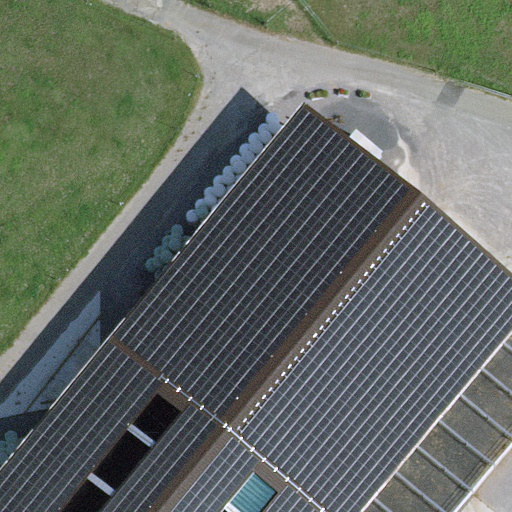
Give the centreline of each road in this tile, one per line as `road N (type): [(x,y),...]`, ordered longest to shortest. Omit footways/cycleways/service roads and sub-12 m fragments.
road 1 (track): [(260,60),(0,384)]
road 2 (track): [(127,0),(260,60),(355,72),(511,115)]
